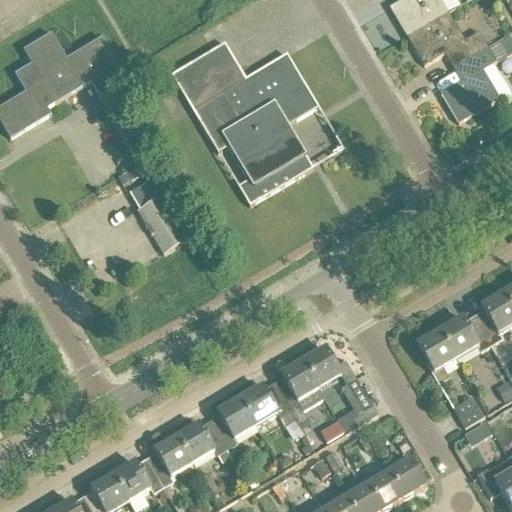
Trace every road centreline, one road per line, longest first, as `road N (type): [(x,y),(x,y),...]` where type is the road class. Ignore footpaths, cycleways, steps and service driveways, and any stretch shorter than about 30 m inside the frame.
road 1 (residential): [(10,511),(350,310)]
road 2 (unclassified): [(108,410),(332,277)]
road 3 (residential): [(445,207),(322,0)]
road 4 (residential): [(108,410),(0,230)]
road 5 (residential): [(468,507),(367,337)]
road 6 (residential): [(367,337),(511,253)]
road 7 (unclassified): [(332,277),(445,207)]
